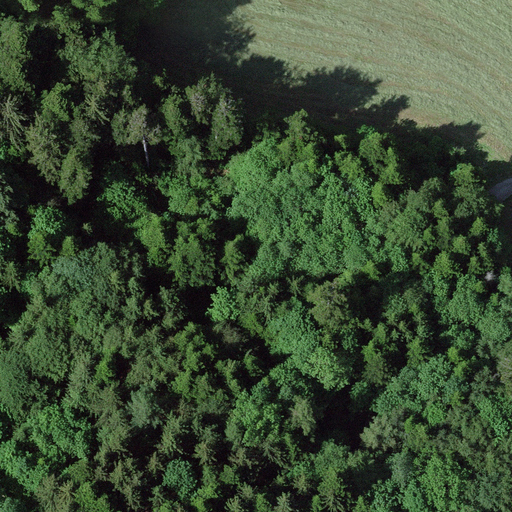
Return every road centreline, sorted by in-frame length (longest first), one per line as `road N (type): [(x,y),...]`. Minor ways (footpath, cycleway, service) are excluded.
road 1 (track): [(0,186),(76,231),(328,415),(401,511)]
road 2 (track): [(511,187),(493,201),(488,218),(511,300)]
